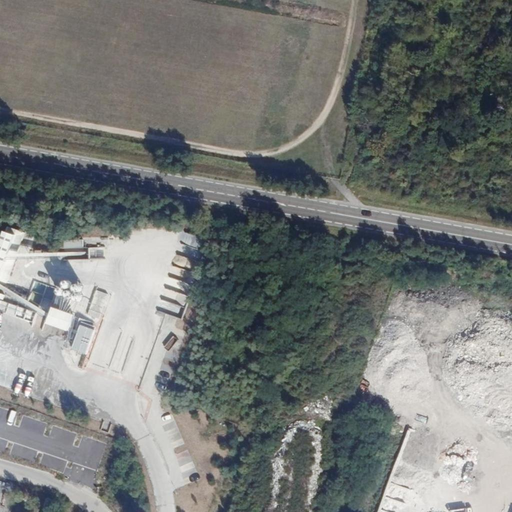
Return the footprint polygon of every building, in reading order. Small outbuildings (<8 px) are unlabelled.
[(196,261),(194,260),(197,249),(180,244),(171,270),(191,276),(196,261)] [(89,248),(89,259),(105,260),(105,255),(121,255),(121,250),(89,248)] [(60,300),(61,309),(68,308),(67,302),(83,300),(81,282),(56,285),(57,300),(60,300)] [(94,290),(87,315),(101,319),(108,294),(94,290)] [(39,308),(47,311),(50,301),(42,298),(39,308)] [(0,302),(0,313),(33,321),(36,310),(0,302)] [(48,307),(43,326),(67,333),(73,315),(48,307)] [(78,318),(71,350),(87,354),(95,322),(78,318)]
